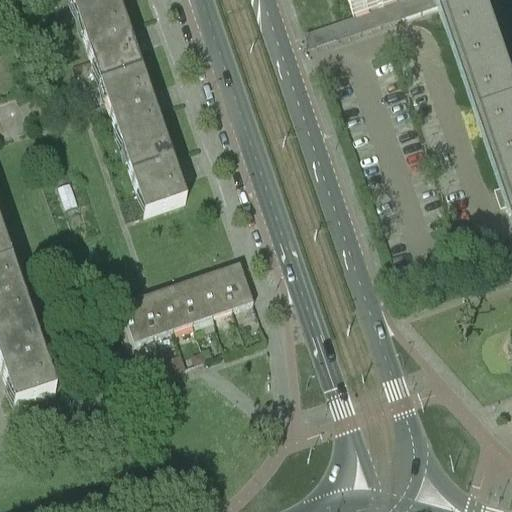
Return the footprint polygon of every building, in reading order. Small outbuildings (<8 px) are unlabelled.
[(117,11),(113,0),(66,0),(75,25),(117,11)] [(346,0),(353,21),(397,7),(402,22),(437,10),(511,229),(511,84),(483,0),(346,0)] [(133,57),(125,34),(117,11),(75,25),(97,91),(139,77),(133,57)] [(162,142),(146,95),(139,77),(97,91),(120,156),(162,142)] [(184,207),(169,164),(162,142),(120,156),(142,221),(184,207)] [(0,270),(9,267),(0,242),(0,270)] [(31,333),(18,295),(9,267),(0,270),(0,343),(8,340),(31,333)] [(251,309),(238,270),(236,271),(236,272),(218,278),(231,316),(251,309)] [(231,316),(218,278),(217,277),(216,277),(216,278),(198,285),(211,323),(231,316)] [(211,323),(198,285),(198,284),(197,284),(197,285),(178,291),(192,330),(211,323)] [(192,330),(178,291),(178,290),(177,291),(177,292),(159,298),(172,337),(192,330)] [(157,298),(139,305),(152,343),(172,337),(160,303),(159,298),(158,297),(157,297),(157,298)] [(152,343),(139,305),(139,304),(137,304),(138,305),(119,311),(119,310),(118,311),(131,351),(152,343)] [(31,333),(8,340),(0,343),(0,379),(11,412),(53,398),(31,333)]
